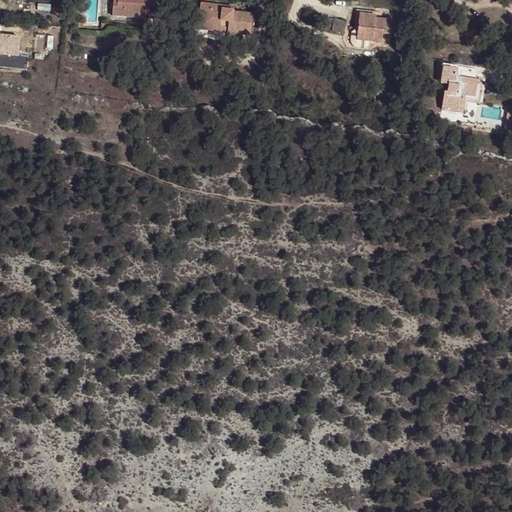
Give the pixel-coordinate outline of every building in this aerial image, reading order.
[(113,1),(112,15),(155,18),(156,0),(117,0),(118,2),(113,1)] [(228,33),(251,36),(254,14),(234,12),(234,10),(224,9),(224,6),(200,3),(199,16),(204,16),(203,25),(228,27),(228,33)] [(393,20),(376,18),(376,15),(353,12),(350,41),(351,44),(353,45),(356,47),(366,48),(369,46),(369,41),(382,43),(382,40),(383,33),(392,34),(393,20)] [(345,23),(328,18),(326,25),(333,27),(332,32),(341,35),(345,23)] [(228,27),(203,25),(202,31),(228,33),(228,27)] [(0,54),(18,56),(19,38),(1,36),(0,36),(0,54)] [(140,66),(141,59),(131,57),(130,63),(130,64),(140,66)] [(444,92),(442,110),(462,113),(464,102),(480,104),(484,81),(474,79),(475,72),(444,67),(441,83),(448,84),(447,92),(444,92)]
